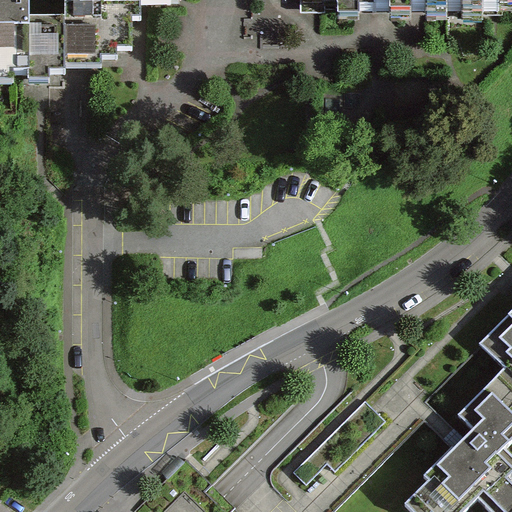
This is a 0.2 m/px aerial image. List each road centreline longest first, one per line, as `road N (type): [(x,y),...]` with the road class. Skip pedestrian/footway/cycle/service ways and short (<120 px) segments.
road 1 (residential): [(122,465),(234,381),(385,303),(478,235),(511,199)]
road 2 (residential): [(122,465),(91,347),(89,158),(74,132),(74,81)]
